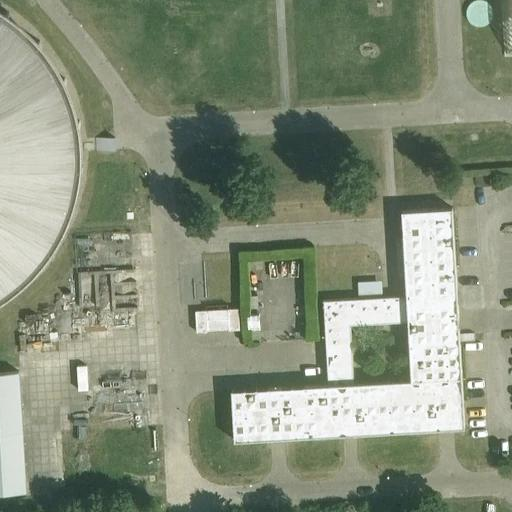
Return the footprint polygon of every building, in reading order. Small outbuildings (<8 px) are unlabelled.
[(511,0),(501,0),(505,57),(511,56),(511,0)] [(0,303),(6,300),(12,296),(18,292),(23,287),(29,282),(34,277),(39,271),(44,266),(49,260),(53,254),(57,248),(61,241),(65,235),(68,228),(71,221),(73,214),(76,207),(78,200),(80,193),(81,186),(82,178),(83,171),(83,163),(83,156),(83,149),(83,141),(82,134),(81,126),(80,119),(78,112),(76,105),(73,98),(71,91),(68,84),(65,77),(61,71),(57,64),(53,58),(49,52),(44,46),(39,41),(34,35),(29,30),(23,25),(18,20),(12,16),(6,12),(0,8),(0,303)] [(116,150),(115,138),(97,139),(96,139),(96,152),(97,152),(97,151),(116,150)] [(235,441),(465,428),(453,208),(402,211),(407,296),(360,299),(324,301),(329,385),(232,390),(235,441)] [(239,309),(207,311),(196,311),(197,333),(208,332),(208,331),(229,329),(229,331),(240,330),(239,309)] [(20,372),(19,372),(0,373),(0,493),(27,492),(20,372)]
